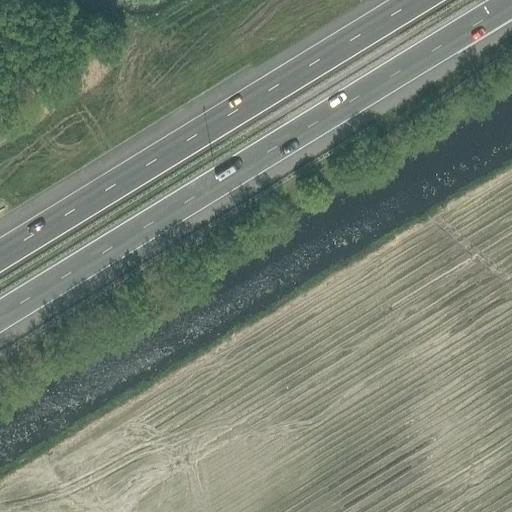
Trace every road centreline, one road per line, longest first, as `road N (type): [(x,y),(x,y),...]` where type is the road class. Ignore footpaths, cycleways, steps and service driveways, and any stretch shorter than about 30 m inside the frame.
road 1 (motorway): [(0,317),(511,4)]
road 2 (motorway): [(421,0),(0,257)]
